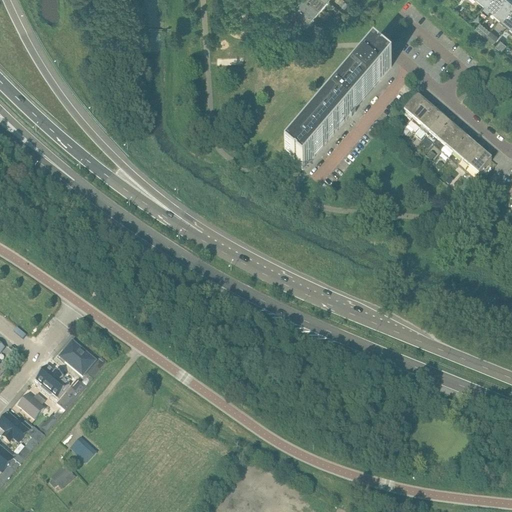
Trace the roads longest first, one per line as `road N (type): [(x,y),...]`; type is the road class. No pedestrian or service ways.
road 1 (unclassified): [(76,301),(304,456),(430,494),(511,504)]
road 2 (primary): [(192,262),(313,324),(511,406)]
road 3 (motorway): [(511,378),(332,305),(199,238)]
road 4 (motorway): [(199,238),(69,107),(7,0)]
road 5 (residential): [(511,151),(411,67),(318,177)]
road 6 (motorway): [(199,238),(105,174),(0,80)]
road 7 (motorway): [(84,187),(192,262)]
